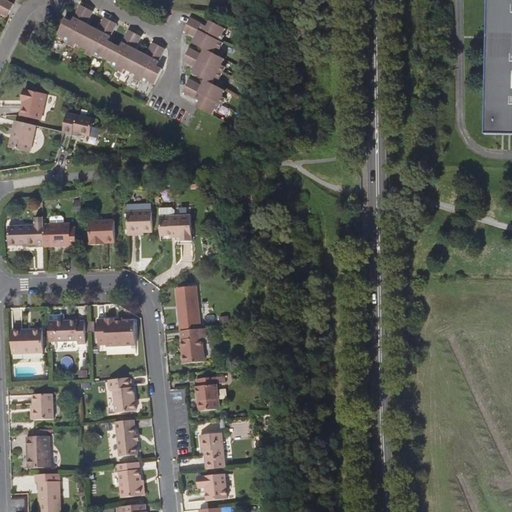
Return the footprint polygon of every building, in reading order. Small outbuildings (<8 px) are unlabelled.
[(13,5),(4,0),(0,0),(0,13),(7,17),(13,5)] [(511,0),(488,0),(485,135),(511,135),(511,0)] [(152,43),(145,55),(143,59),(132,54),(134,49),(141,36),(128,30),(119,47),(107,41),(116,24),(103,18),(97,30),(94,34),(83,28),(86,24),(92,12),(79,5),(70,22),(65,19),(56,34),(62,37),(61,39),(68,42),(67,44),(74,48),(75,44),(86,50),(84,53),(91,57),(92,55),(98,59),(99,56),(111,62),(110,64),(116,67),(115,69),(122,73),(124,69),(135,75),(133,79),(139,82),(140,80),(147,83),(148,81),(154,84),(161,69),(156,66),(165,49),(152,43)] [(182,30),(195,37),(199,39),(196,45),(204,49),(209,52),(206,57),(201,55),(189,48),(182,60),(194,67),(200,70),(196,75),(204,79),(209,82),(206,87),(201,84),(189,78),(182,92),(199,101),(196,107),(212,115),(215,110),(216,110),(219,105),(221,106),(225,98),(221,97),(224,91),(211,84),(214,78),(219,81),(225,68),(221,66),(224,60),(211,53),(213,48),(217,49),(221,43),(219,42),(222,35),(221,34),(224,28),(209,20),(205,27),(189,18),(182,30)] [(97,30),(86,24),(83,28),(94,34),(97,30)] [(145,55),(134,49),(132,54),(143,59),(145,55)] [(204,49),(201,55),(206,57),(209,52),(204,49)] [(191,73),(196,75),(200,70),(194,67),(191,73)] [(19,117),(40,122),(46,96),(23,91),(20,103),(24,103),(23,107),(21,107),(19,117)] [(63,133),(62,135),(72,137),(73,135),(79,136),(90,139),(94,122),(67,115),(63,133)] [(34,126),(14,122),(11,135),(14,136),(13,140),(10,140),(8,150),(28,154),(34,126)] [(93,126),(92,136),(100,137),(101,127),(93,126)] [(127,211),(128,232),(144,231),(153,231),(152,211),(127,211)] [(160,216),(161,236),(171,235),(181,235),(181,238),(181,242),(193,241),(191,215),(160,216)] [(50,225),(64,225),(64,219),(62,217),(52,217),(50,219),(50,225)] [(44,226),(44,221),(38,222),(35,222),(35,226),(8,226),(9,245),(36,244),(36,247),(45,247),(45,246),(44,226)] [(101,243),(116,242),(115,221),(90,222),(91,246),(101,246),(101,243)] [(51,246),(77,246),(76,229),(71,229),(70,224),(64,225),(50,225),(50,226),(44,226),(45,246),(51,246)] [(182,331),(201,329),(196,286),(177,287),(179,310),(178,310),(180,331),(182,331)] [(116,322),(115,319),(98,319),(99,344),(106,344),(106,346),(136,345),(135,321),(122,322),(116,322)] [(78,344),(86,344),(85,321),(78,322),(78,320),(55,321),(56,342),(78,341),(78,344)] [(208,328),(201,329),(182,331),(183,340),(181,340),(184,364),(207,361),(205,338),(209,337),(208,328)] [(44,330),(32,330),(32,333),(24,333),(24,330),(13,331),(14,354),(45,352),(44,330)] [(202,410),(220,408),(217,377),(198,379),(199,386),(197,386),(198,397),(200,396),(200,401),(198,402),(199,408),(202,410)] [(132,378),(109,381),(110,390),(114,390),(117,413),(136,411),(134,387),(133,388),(132,378)] [(34,419),(55,418),(54,393),(33,394),(34,419)] [(135,420),(116,423),(120,457),(138,455),(137,441),(136,435),(135,420)] [(207,470),(226,468),(222,435),(201,437),(202,447),(205,447),(205,452),(207,470)] [(29,469),(51,468),(49,436),(27,438),(29,469)] [(140,463),(119,465),(122,498),(143,496),(142,481),(140,463)] [(202,477),(203,488),(207,488),(208,502),(229,499),(226,474),(202,477)] [(53,475),(36,475),(36,483),(40,483),(41,511),(63,511),(62,482),(53,482),(53,475)]
